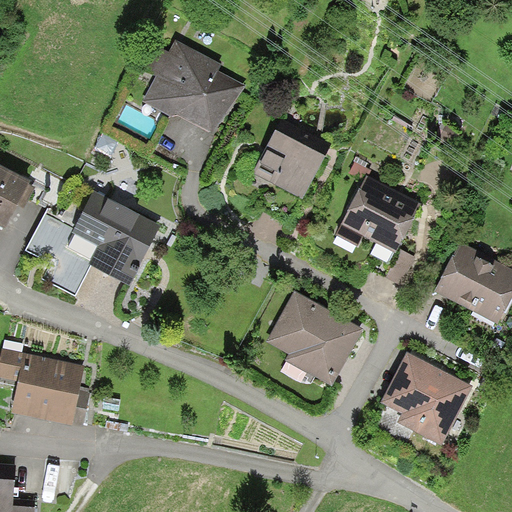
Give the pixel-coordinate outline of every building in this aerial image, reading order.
[(178,115),(212,134),(245,86),(219,70),(222,64),(177,41),(169,55),(155,47),(143,68),(158,77),(145,102),(172,116),(178,115)] [(332,143),(284,118),(254,174),(303,199),(332,143)] [(32,180),(0,163),(0,222),(7,227),(18,205),(24,208),(35,187),(30,185),(32,180)] [(421,203),(366,175),(335,235),(359,248),(364,236),(395,252),(421,203)] [(163,224),(96,190),(77,228),(74,232),(99,245),(89,263),(93,265),(132,285),(163,224)] [(77,228),(46,212),(27,249),(51,261),(42,278),(77,296),(93,265),(89,263),(99,245),(74,232),(77,228)] [(511,297),(511,269),(461,243),(435,293),(498,325),(511,297)] [(418,259),(402,250),(387,277),(403,286),(418,259)] [(364,330),(295,292),(268,342),(291,354),(287,361),(333,386),(364,330)] [(12,412),(74,426),(74,423),(84,425),(91,393),(80,391),(85,367),(3,349),(0,360),(0,376),(19,380),(12,412)] [(474,386),(409,353),(383,404),(402,413),(397,421),(444,445),(474,386)] [(0,511),(35,511),(37,499),(16,498),(18,464),(0,463),(0,511)]
